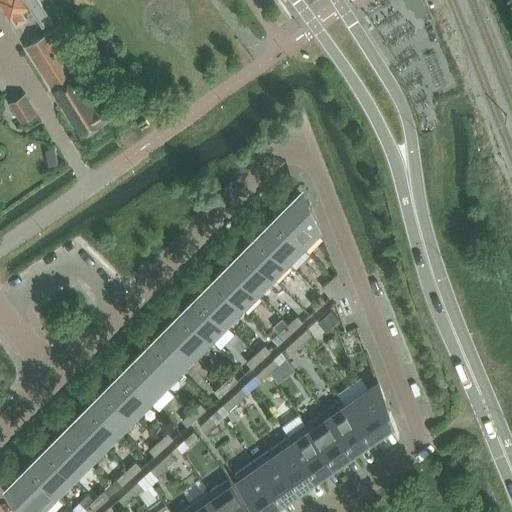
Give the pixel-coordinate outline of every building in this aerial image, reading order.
[(0,0),(0,2),(10,19),(11,18),(23,11),(30,6),(33,11),(41,5),(37,0),(0,0)] [(410,0),(417,17),(428,13),(423,0),(410,0)] [(104,103),(96,108),(87,93),(95,88),(56,27),(26,46),(54,90),(54,91),(82,135),(112,116),(104,103)] [(25,94),(11,103),(22,122),(37,113),(25,94)] [(306,205),(300,211),(292,203),(276,219),(302,246),(320,228),(311,206),(309,202),(306,205)] [(278,270),(302,246),(276,219),(251,244),(278,270)] [(262,286),(278,270),(251,244),(235,260),(262,286)] [(245,303),(262,286),(235,260),(219,277),(245,303)] [(337,273),(328,281),(337,291),(342,286),(337,273)] [(229,319),(245,303),(219,277),(203,293),(229,319)] [(328,281),(322,287),(331,296),(337,291),(328,281)] [(213,336),(229,319),(203,293),(186,309),(213,336)] [(320,295),(311,303),(316,309),(326,300),(320,295)] [(197,352),(213,336),(186,309),(170,326),(197,352)] [(332,310),(319,322),(327,331),(340,320),(332,310)] [(303,321),(298,315),(288,323),(294,329),(303,321)] [(279,332),(284,338),(294,329),(288,323),(279,332)] [(170,326),(154,342),(180,368),(197,352),(170,326)] [(312,334),(307,328),(297,337),(303,343),(312,334)] [(288,345),(293,351),(303,343),(297,337),(288,345)] [(180,368),(154,342),(138,358),(164,385),(180,368)] [(271,350),(265,344),(256,353),(261,359),(271,350)] [(247,361),(252,367),(261,359),(256,353),(247,361)] [(164,385),(138,358),(122,375),(148,401),(164,385)] [(280,363),(274,358),(265,366),(270,372),(280,363)] [(256,374),(261,380),(270,372),(265,366),(256,374)] [(238,379),(233,373),(224,382),(229,388),(238,379)] [(148,401),(122,375),(105,391),(132,417),(148,401)] [(214,390),(220,396),(229,388),(224,382),(214,390)] [(379,382),(346,405),(369,437),(387,424),(381,415),(387,412),(386,411),(390,409),(389,405),(379,382)] [(247,393),(242,387),(233,395),(238,401),(247,393)] [(132,417),(105,391),(89,407),(115,434),(132,417)] [(223,404),(229,410),(238,401),(233,395),(223,404)] [(369,437),(346,405),(341,398),(324,410),(351,449),(369,437)] [(206,408),(201,402),(192,411),(197,417),(206,408)] [(115,434),(89,407),(73,424),(99,450),(115,434)] [(333,462),(351,449),(324,410),(306,423),(333,462)] [(182,419),(188,425),(197,417),(192,411),(182,419)] [(200,424),(206,430),(215,422),(210,416),(200,424)] [(315,474),(333,462),(306,423),(288,435),(315,474)] [(99,450),(73,424),(57,440),(83,466),(99,450)] [(190,445),(199,436),(194,430),(184,439),(190,445)] [(174,438),(168,432),(159,440),(164,446),(174,438)] [(298,487),(315,474),(288,435),(271,448),(298,487)] [(83,466),(57,440),(40,456),(67,483),(83,466)] [(149,449),(155,455),(164,446),(159,440),(149,449)] [(280,499),(298,487),(271,448),(253,460),(280,499)] [(175,458),(170,452),(161,460),(166,466),(175,458)] [(67,483),(40,456),(32,465),(58,492),(67,483)] [(151,469),(157,475),(166,466),(161,460),(151,469)] [(253,460),(234,473),(261,511),(280,499),(253,460)] [(142,467),(136,461),(127,469),(132,475),(142,467)] [(18,502),(24,511),(37,511),(58,492),(32,465),(15,482),(23,490),(19,495),(16,498),(18,501),(18,502)] [(117,478),(123,484),(132,475),(127,469),(117,478)] [(224,511),(252,511),(228,477),(210,490),(224,511)] [(143,487),(138,481),(128,489),(134,495),(143,487)] [(119,498),(124,504),(134,495),(128,489),(119,498)] [(109,496),(104,490),(95,498),(100,504),(109,496)] [(198,511),(224,511),(210,490),(192,503),(198,511)] [(85,507),(90,511),(91,511),(100,504),(95,498),(85,507)] [(198,511),(192,503),(178,511),(198,511)]
